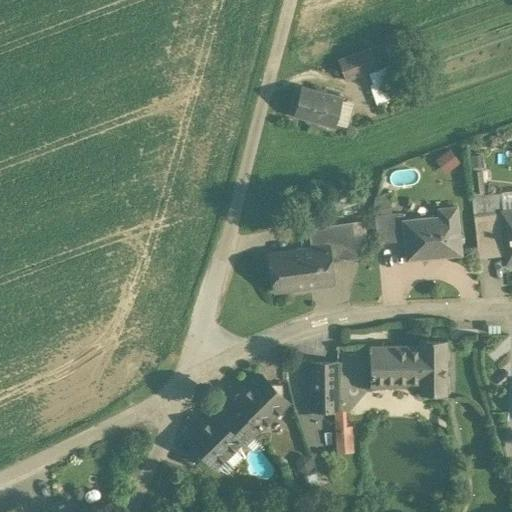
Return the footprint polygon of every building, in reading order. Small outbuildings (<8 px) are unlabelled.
[(358,52),(366,73),(377,69),(370,48),(358,52)] [(358,52),(338,60),(345,81),(366,73),(358,52)] [(377,69),(366,73),(378,108),(404,98),(392,64),(377,69)] [(344,98),(300,86),(292,115),(336,127),(344,98)] [(344,98),(336,127),(351,131),(359,102),(344,98)] [(442,159),(437,162),(438,169),(444,171),(449,167),(448,161),(442,159)] [(481,171),(473,172),(475,192),(483,191),(481,171)] [(359,187),(326,198),(331,213),(364,201),(359,187)] [(372,192),(373,211),(391,209),(390,191),(372,192)] [(497,195),(471,197),(473,214),(489,213),(499,211),(497,195)] [(439,216),(402,220),(406,259),(461,254),(456,206),(438,208),(439,216)] [(511,210),(500,211),(503,232),(505,255),(506,263),(511,262),(511,210)] [(499,211),(489,213),(492,233),(503,232),(500,211),(499,211)] [(489,213),(473,214),(478,258),(494,256),(492,233),(489,213)] [(391,214),(374,216),(376,243),(394,242),(391,214)] [(307,227),(311,248),(328,246),(330,262),(359,259),(366,232),(364,220),(307,227)] [(503,232),(492,233),(494,256),(505,255),(503,232)] [(311,248),(268,254),(270,267),(274,266),(278,292),(280,292),(280,290),(313,285),(314,286),(330,284),(331,285),(333,284),(330,262),(328,246),(311,248)] [(446,341),(419,340),(419,345),(419,387),(419,388),(419,394),(446,394),(446,341)] [(419,387),(419,345),(369,346),(370,387),(419,387)] [(338,361),(309,362),(310,412),(335,411),(339,411),(338,361)] [(270,384),(261,375),(235,400),(237,403),(261,428),(279,410),(273,404),(281,395),(281,384),(270,384)] [(261,428),(237,403),(228,411),(253,436),(261,428)] [(253,436),(228,411),(220,419),(240,441),(240,442),(243,445),(253,436)] [(339,411),(335,411),(335,447),(345,447),(344,411),(339,411)] [(220,419),(214,414),(187,440),(197,449),(196,460),(208,461),(216,452),(222,459),(240,442),(240,441),(220,419)] [(309,453),(298,457),(306,483),(318,479),(309,453)]
